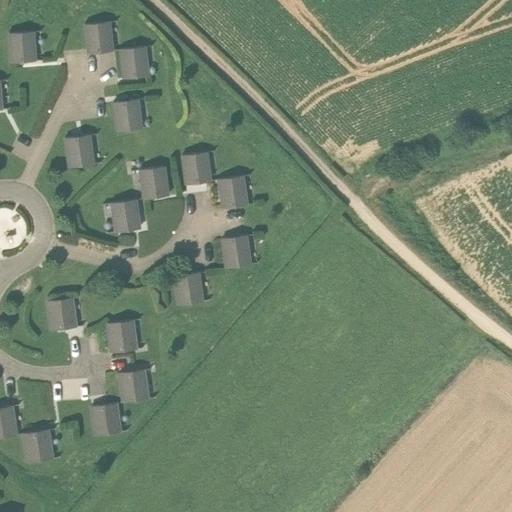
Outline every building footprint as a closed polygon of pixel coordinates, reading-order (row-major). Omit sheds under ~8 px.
[(108,22),(84,24),(88,54),(111,51),(108,22)] [(34,61),(32,31),(8,33),(10,63),(34,61)] [(120,49),(123,78),(149,76),(146,46),(120,49)] [(117,131),(136,129),(142,128),(139,98),(112,102),(117,131)] [(68,167),(92,164),(88,134),(64,137),(68,167)] [(205,185),(206,155),(182,155),(181,185),(205,185)] [(163,166),(139,169),(143,199),(167,196),(163,166)] [(246,205),(246,204),(241,175),(218,179),(222,208),(246,205)] [(139,228),(135,199),(111,202),(115,232),(139,228)] [(245,234),(221,238),(225,268),(245,265),(250,264),(248,254),(245,234)] [(201,301),(197,272),(173,275),(178,305),(201,301)] [(70,297),(47,300),(51,330),(75,327),(70,297)] [(107,323),(111,352),(135,349),(131,319),(107,323)] [(119,372),(123,402),(149,398),(144,368),(119,372)] [(95,435),(119,432),(115,402),(91,406),(95,435)] [(0,436),(15,435),(10,405),(0,406),(0,436)] [(27,462),(51,459),(46,429),(23,432),(27,462)]
